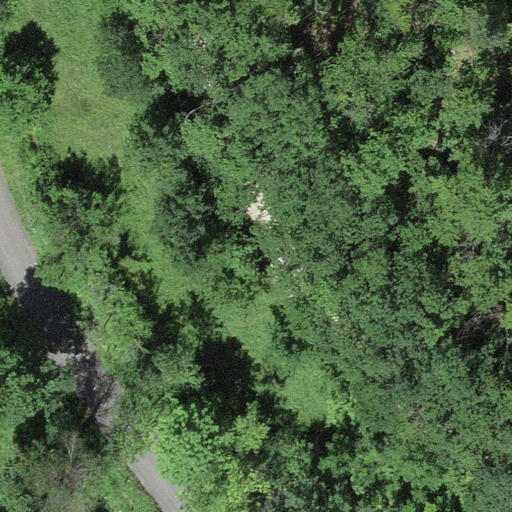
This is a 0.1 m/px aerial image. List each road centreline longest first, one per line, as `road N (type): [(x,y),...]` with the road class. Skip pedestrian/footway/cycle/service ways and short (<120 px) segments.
road 1 (track): [(511,501),(323,328),(194,102),(165,0)]
road 2 (residential): [(191,511),(105,395),(0,198)]
